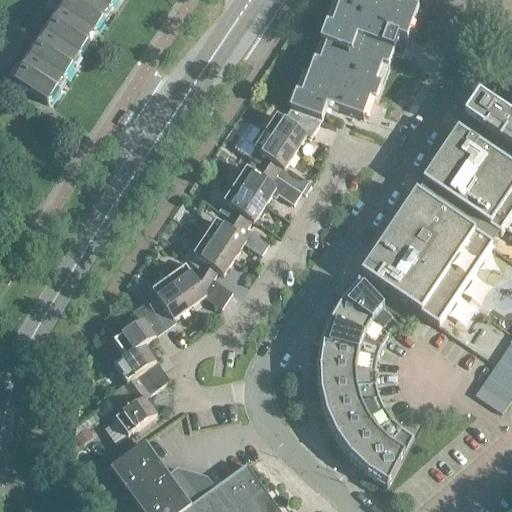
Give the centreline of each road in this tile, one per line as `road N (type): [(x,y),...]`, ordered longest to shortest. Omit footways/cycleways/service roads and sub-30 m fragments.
road 1 (tertiary): [(0,424),(20,354),(249,0)]
road 2 (residential): [(256,403),(203,405),(190,395),(187,364),(240,326),(358,154),(395,166)]
road 3 (residential): [(395,166),(273,355),(256,403)]
road 4 (residential): [(501,0),(395,166)]
road 5 (residential): [(256,403),(271,438),(352,511)]
